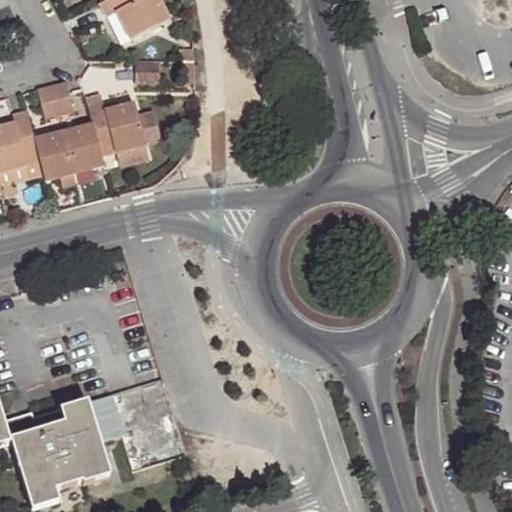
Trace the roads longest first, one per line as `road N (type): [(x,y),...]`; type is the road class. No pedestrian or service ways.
road 1 (unclassified): [(447,511),(427,426),(439,296),(422,259)]
road 2 (tertiary): [(318,0),(346,137),(320,191)]
road 3 (unclassified): [(150,213),(0,253)]
road 4 (unclassified): [(302,199),(220,197),(150,213)]
road 5 (residential): [(511,133),(469,139),(438,132),(379,85)]
road 6 (residential): [(422,259),(511,151)]
road 7 (unclassified): [(150,213),(237,254),(267,284)]
road 8 (tertiary): [(384,445),(388,359),(401,318)]
road 9 (tertiary): [(401,212),(379,85)]
road 10 (tertiary): [(316,338),(341,361),(384,445)]
road 11 (residential): [(511,147),(401,212)]
road 12 (residential): [(18,0),(50,67),(0,81)]
